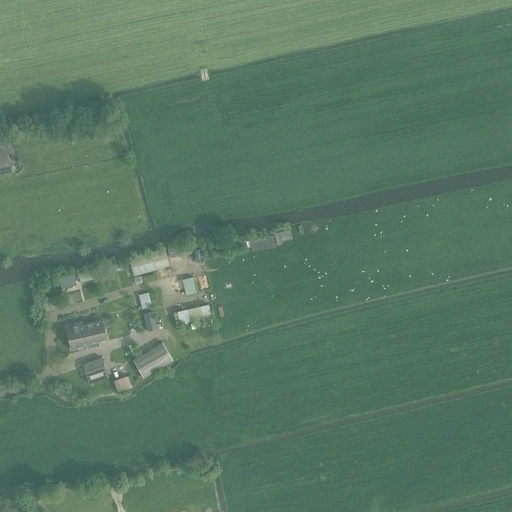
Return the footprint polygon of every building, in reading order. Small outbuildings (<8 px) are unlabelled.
[(104,108),(91,109),(93,118),(105,116),(104,108)] [(290,229),(274,233),(277,245),(282,243),(282,242),(292,239),(290,229)] [(252,252),(275,247),(273,235),(250,240),(252,252)] [(169,255),(181,253),(179,246),(168,249),(169,255)] [(150,252),(129,257),(134,276),(156,270),(170,266),(165,247),(150,252)] [(109,273),(122,270),(121,261),(107,264),(109,273)] [(80,283),(99,278),(96,268),(78,273),(80,283)] [(74,275),(59,279),(61,289),(77,285),(74,275)] [(197,292),(193,277),(182,279),(186,295),(197,292)] [(152,307),(149,292),(139,295),(143,309),(152,307)] [(209,304),(177,311),(180,323),(212,316),(209,304)] [(147,331),(156,329),(152,312),(143,314),(147,331)] [(66,326),(69,338),(105,330),(103,321),(80,326),(79,323),(66,326)] [(107,339),(105,330),(69,338),(71,350),(84,347),(84,344),(107,339)] [(173,360),(163,343),(133,360),(143,377),(173,360)] [(89,383),(108,377),(101,357),(82,364),(89,383)] [(128,375),(114,381),(118,392),(132,387),(128,375)]
